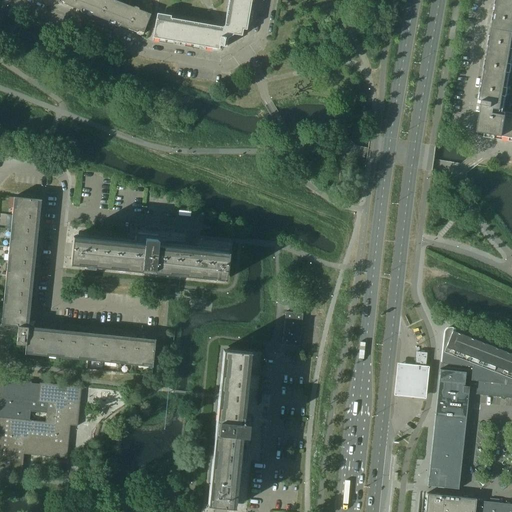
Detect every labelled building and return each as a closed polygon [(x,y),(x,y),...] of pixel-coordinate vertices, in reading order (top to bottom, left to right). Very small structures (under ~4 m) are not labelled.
[(86,12),(91,0),(75,0),(72,7),(81,10),(82,8),(87,10),(86,12)] [(92,14),(101,18),(102,16),(101,16),(107,0),(91,0),(86,12),(87,13),(88,10),(93,12),(92,14)] [(101,18),(114,23),(122,3),(115,0),(107,0),(101,16),(102,16),(101,18)] [(232,0),(228,26),(229,27),(229,28),(234,34),(242,35),(243,29),(247,30),(251,0),(232,0)] [(484,100),(479,131),(511,137),(511,115),(501,114),(511,50),(511,0),(498,0),(498,1),(481,100),(484,100)] [(114,23),(128,29),(137,7),(135,6),(134,7),(122,3),(114,23)] [(137,7),(128,29),(137,32),(138,30),(143,32),(142,34),(143,34),(151,14),(139,9),(138,7),(137,7)] [(153,37),(219,49),(220,45),(226,47),(228,38),(223,32),(222,32),(222,30),(156,19),(153,37)] [(223,32),(228,38),(231,36),(234,34),(229,28),(226,30),(223,32)] [(25,354),(26,354),(26,353),(89,359),(89,357),(96,358),(95,359),(111,361),(111,359),(127,361),(127,363),(142,364),(142,363),(152,364),(152,367),(153,367),(156,339),(155,339),(155,342),(26,329),(39,200),(42,200),(42,199),(14,197),(17,198),(16,208),(14,207),(13,223),(14,223),(13,239),(11,239),(10,254),(11,254),(11,261),(9,260),(2,324),(1,323),(1,324),(19,326),(17,344),(26,345),(25,354)] [(166,244),(167,237),(137,234),(136,241),(129,241),(129,243),(74,237),(74,236),(73,236),(71,264),(71,263),(225,279),(225,280),(226,280),(229,252),(228,252),(228,253),(173,247),(173,245),(166,244)] [(282,344),(299,346),(303,313),(286,311),(282,344)] [(511,350),(453,327),(452,327),(451,327),(450,327),(449,327),(448,327),(447,328),(446,329),(445,330),(445,331),(444,332),(444,333),(441,363),(473,367),(471,380),(477,381),(475,394),(511,397),(511,350)] [(224,350),(208,504),(207,504),(235,507),(235,506),(234,506),(240,451),(242,452),(243,444),(250,445),(253,415),(246,415),(246,408),(244,408),(250,352),(251,352),(223,349),(223,350),(224,350)] [(426,353),(417,352),(415,365),(425,366),(426,353)] [(425,366),(415,365),(396,363),(393,396),(425,399),(428,366),(425,366)] [(440,369),(428,485),(454,488),(459,489),(469,386),(464,385),(466,372),(440,369)] [(0,461),(5,462),(4,474),(22,476),(22,475),(21,475),(22,461),(23,461),(24,453),(67,457),(66,458),(67,458),(69,439),(64,438),(64,434),(67,434),(67,429),(65,429),(65,425),(78,426),(78,425),(76,425),(78,411),(79,411),(80,401),(79,401),(80,387),(82,387),(59,384),(59,386),(40,384),(40,382),(40,384),(31,383),(31,382),(31,381),(31,383),(0,379),(0,461)] [(474,511),(476,500),(476,498),(475,498),(474,498),(470,497),(458,496),(427,493),(426,499),(424,511),(474,511)] [(474,511),(487,511),(488,501),(476,500),(474,511)] [(487,511),(499,511),(501,503),(488,501),(487,511)] [(499,511),(511,511),(511,503),(501,503),(499,511)]
